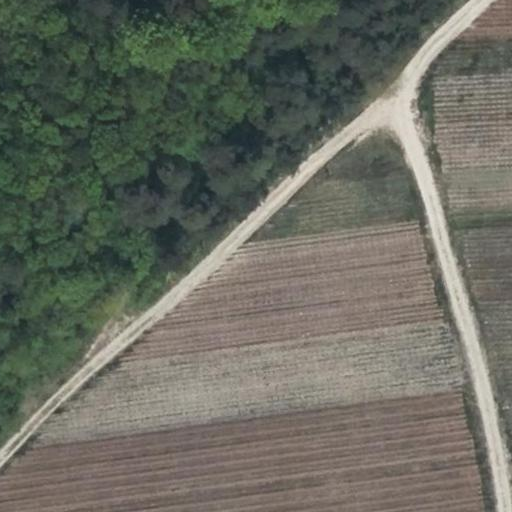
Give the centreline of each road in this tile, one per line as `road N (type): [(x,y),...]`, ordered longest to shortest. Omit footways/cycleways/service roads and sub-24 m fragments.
road 1 (track): [(0,484),(376,119),(406,101),(439,204),(506,511)]
road 2 (track): [(406,101),(433,45),(482,0)]
